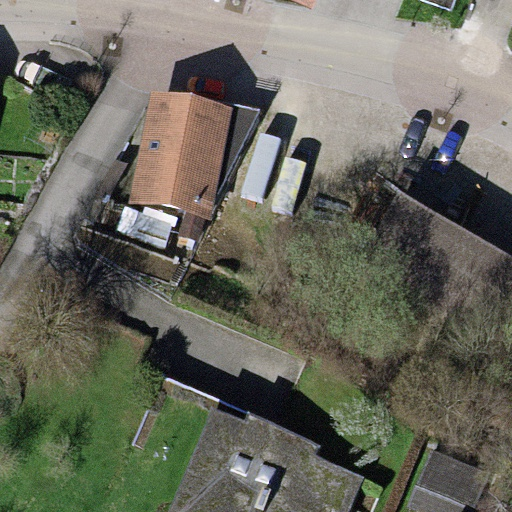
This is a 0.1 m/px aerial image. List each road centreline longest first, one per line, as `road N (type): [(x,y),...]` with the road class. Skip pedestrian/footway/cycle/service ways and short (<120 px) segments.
road 1 (residential): [(511,113),(353,61),(156,24)]
road 2 (residential): [(156,24),(0,319)]
road 3 (residential): [(156,24),(0,3)]
